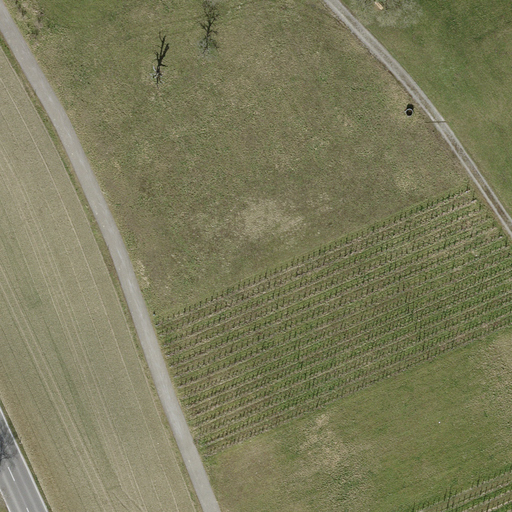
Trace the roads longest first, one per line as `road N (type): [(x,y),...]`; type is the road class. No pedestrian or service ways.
road 1 (track): [(0,10),(97,192),(213,511)]
road 2 (track): [(511,215),(449,125),(327,0)]
